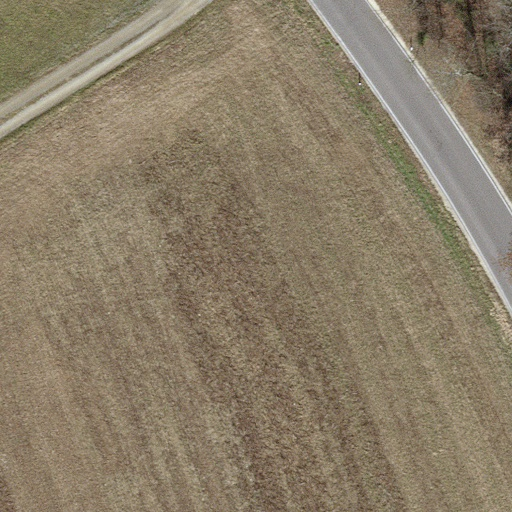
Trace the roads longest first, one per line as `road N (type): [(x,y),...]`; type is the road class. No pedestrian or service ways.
road 1 (tertiary): [(340,0),(511,242)]
road 2 (track): [(0,119),(186,0)]
